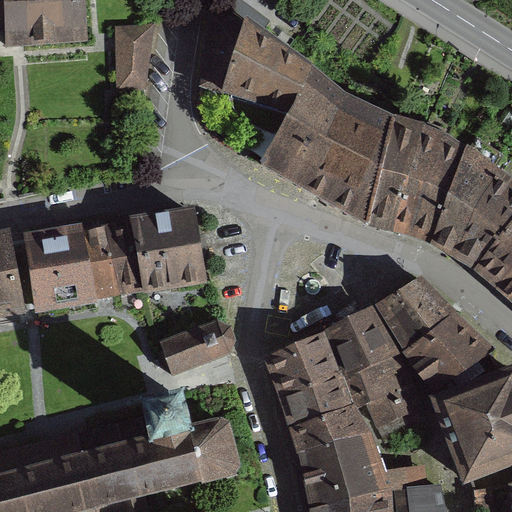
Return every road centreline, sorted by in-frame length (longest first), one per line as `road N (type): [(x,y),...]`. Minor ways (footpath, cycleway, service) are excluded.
road 1 (residential): [(272,212),(251,363),(292,511)]
road 2 (residential): [(272,212),(428,268),(511,331)]
road 3 (residential): [(0,223),(134,201),(207,178)]
road 4 (residential): [(207,178),(185,152),(177,120),(190,12),(200,0)]
